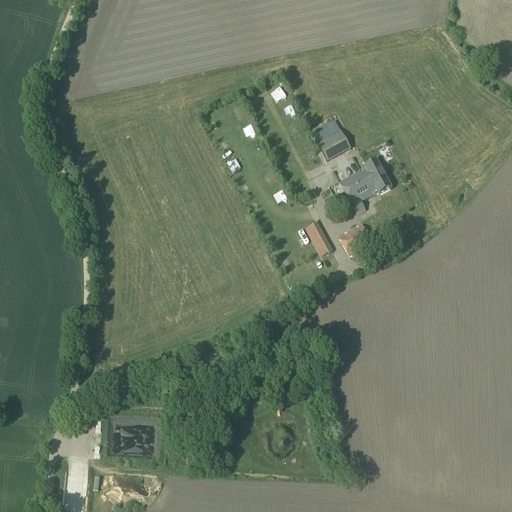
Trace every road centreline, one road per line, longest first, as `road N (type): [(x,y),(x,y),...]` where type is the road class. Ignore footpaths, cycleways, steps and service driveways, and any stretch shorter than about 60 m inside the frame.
road 1 (track): [(69,403),(84,328),(85,245),(46,104),(77,0)]
road 2 (track): [(69,403),(230,344),(344,271),(323,220)]
